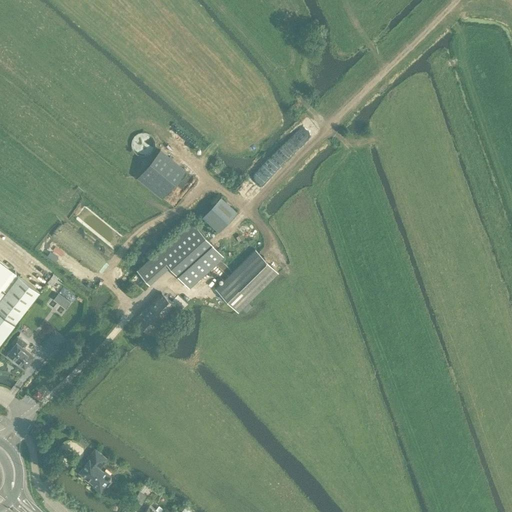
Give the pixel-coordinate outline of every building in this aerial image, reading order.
[(138,176),(136,177),(155,193),(162,198),(186,169),(160,148),(138,176)] [(202,217),(209,223),(217,231),(230,217),(231,219),(238,211),(222,196),(202,217)] [(238,312),(257,293),(278,273),(255,249),(216,288),(238,312)] [(158,253),(138,271),(149,283),(169,265),(158,253)] [(0,259),(0,298),(18,276),(14,273),(15,271),(0,259)] [(0,342),(39,292),(18,275),(18,276),(0,298),(0,342)] [(185,283),(170,291),(174,295),(171,298),(181,307),(195,291),(185,283)] [(63,286),(58,293),(70,302),(75,295),(63,286)] [(137,320),(151,332),(162,320),(169,325),(174,320),(167,314),(175,305),(161,292),(137,320)] [(55,330),(47,340),(59,349),(67,340),(55,330)] [(14,344),(7,353),(14,358),(13,359),(18,362),(18,361),(25,366),(27,364),(29,365),(34,359),(32,357),(34,355),(24,347),(26,343),(17,336),(12,343),(14,344)] [(38,390),(33,395),(37,400),(43,396),(38,390)] [(31,435),(34,438),(41,430),(39,428),(31,435)] [(81,437),(78,441),(84,446),(87,445),(89,443),(81,437)] [(79,472),(96,486),(106,474),(100,468),(107,459),(95,449),(87,458),(89,460),(79,472)] [(106,474),(96,486),(100,490),(109,479),(111,479),(111,476),(109,476),(106,474)] [(146,495),(143,493),(148,486),(150,482),(146,479),(143,483),(144,484),(139,491),(139,490),(130,502),(138,508),(146,495)] [(122,496),(128,501),(135,492),(128,487),(122,496)]
